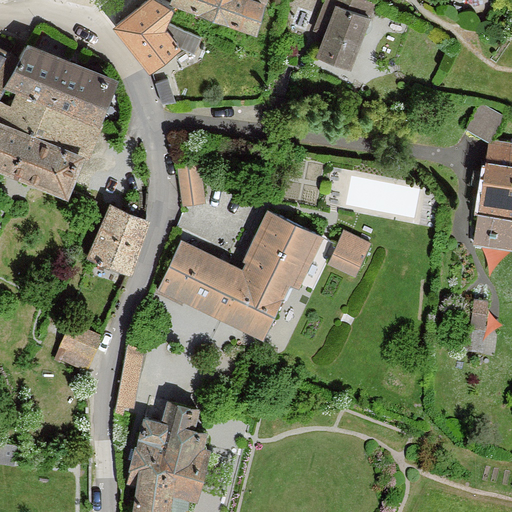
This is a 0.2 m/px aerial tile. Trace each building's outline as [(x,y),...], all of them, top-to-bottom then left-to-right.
[(174,4),(164,0),(146,0),(117,25),(154,73),(182,48),(194,54),(201,37),(171,23),(176,5),(174,4)] [(175,0),(174,4),(176,5),(258,34),(268,0),(175,0)] [(375,7),(356,0),(329,0),(318,30),(331,35),(323,58),(350,69),(375,7)] [(97,115),(112,74),(25,40),(20,54),(8,81),(16,85),(97,115)] [(20,54),(0,44),(0,96),(8,81),(20,54)] [(168,78),(156,82),(164,106),(176,102),(168,78)] [(10,99),(0,96),(0,113),(82,148),(88,151),(101,118),(97,115),(16,85),(10,99)] [(480,135),(492,141),(505,115),(480,102),(466,128),(480,135)] [(0,160),(66,188),(82,148),(0,113),(0,160)] [(511,144),(492,141),(491,155),(511,157),(511,144)] [(511,244),(511,157),(491,155),(477,239),(511,244)] [(199,160),(176,164),(182,202),(205,199),(199,160)] [(147,216),(109,203),(90,254),(128,268),(147,216)] [(181,239),(161,281),(263,329),(287,278),(293,280),(316,230),(272,209),(243,268),(181,239)] [(371,241),(344,228),(328,260),(356,273),(371,241)] [(62,360),(87,370),(101,333),(71,322),(63,343),(68,345),(62,360)] [(137,408),(151,344),(133,340),(120,404),(137,408)] [(131,511),(164,511),(168,489),(193,495),(207,446),(200,445),(204,428),(193,425),(197,404),(167,397),(162,419),(143,415),(127,477),(137,479),(131,511)] [(0,441),(0,454),(14,456),(16,444),(0,441)]
